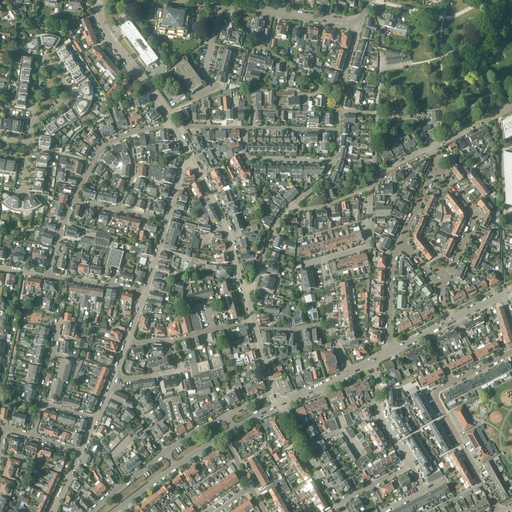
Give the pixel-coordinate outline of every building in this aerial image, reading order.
[(59,22),(61,9),(58,8),(58,3),(57,3),(57,0),(45,0),(45,2),(56,4),(55,8),(56,9),(55,11),(57,11),(56,22),(59,22)] [(82,8),(83,1),(76,0),(70,0),(70,1),(69,1),(69,4),(69,6),(73,7),(72,9),(78,10),(78,8),(82,8)] [(173,11),(173,12),(173,15),(171,15),(172,8),(163,7),(162,10),(156,9),(155,18),(158,19),(156,31),(159,31),(159,34),(183,38),(184,35),(187,35),(189,24),(192,24),(193,15),(187,14),(188,11),(178,9),(177,16),(176,16),(176,12),(176,11),(175,11),(174,11),(173,11)] [(386,16),(385,19),(386,19),(386,21),(400,24),(401,21),(399,20),(399,18),(387,15),(387,16),(386,16)] [(259,21),(256,20),(254,29),(258,30),(258,31),(263,32),(264,28),(266,18),(260,17),(259,21)] [(367,19),(365,28),(371,29),(371,30),(373,31),(378,32),(378,27),(371,26),(372,23),(371,23),(372,20),(371,19),(372,17),(368,17),(367,17),(367,19)] [(83,26),(90,24),(88,18),(81,21),(83,26)] [(158,60),(130,21),(120,28),(142,57),(141,57),(147,66),(152,63),(153,64),(158,60)] [(400,25),(400,24),(386,21),(385,22),(383,22),(382,25),(384,26),(396,29),(404,31),(406,26),(400,25)] [(287,36),(288,26),(288,23),(285,23),(284,23),(284,25),(278,24),(277,31),(278,31),(278,35),(287,36)] [(86,32),(92,29),(90,24),(83,26),(86,32)] [(310,34),(309,34),(308,39),(314,40),(315,36),(315,35),(317,36),(319,29),(315,28),(313,35),(311,35),(310,36),(309,36),(310,34)] [(86,39),(95,35),(92,29),(86,32),(83,33),(86,39)] [(241,47),(244,35),(236,32),(235,33),(232,32),(231,31),(227,29),(226,33),(223,32),(221,36),(225,37),(224,41),(234,44),(233,45),(241,47)] [(303,46),(304,41),(303,41),(303,36),(300,36),(300,31),(294,30),(292,41),(296,41),(296,39),(299,39),(298,45),(303,46)] [(335,32),(329,32),(327,45),(329,46),(330,40),(337,41),(339,34),(335,34),(335,32)] [(47,49),(48,49),(51,34),(50,34),(50,35),(49,35),(46,35),(44,35),(40,35),(39,36),(39,35),(41,46),(45,45),(46,45),(46,46),(46,47),(46,48),(47,48),(47,49)] [(51,34),(48,49),(49,49),(50,49),(50,48),(51,48),(51,47),(51,46),(52,47),(55,48),(61,40),(60,39),(57,37),(55,37),(51,36),(50,35),(51,34)] [(263,39),(257,35),(254,34),(252,37),(261,42),(263,39)] [(340,41),(350,44),(351,42),(350,42),(351,36),(350,35),(343,34),(342,41),(340,40),(340,41)] [(41,46),(39,35),(39,36),(38,36),(35,37),(33,38),(30,40),(29,40),(29,39),(28,39),(37,51),(38,50),(38,49),(38,48),(38,47),(41,46)] [(97,41),(95,35),(86,39),(89,47),(94,44),(93,42),(97,41)] [(37,51),(28,39),(29,40),(28,41),(25,43),(24,44),(22,47),(21,48),(30,54),(32,51),(33,51),(34,51),(34,52),(35,52),(36,52),(36,51),(37,51)] [(74,43),(80,53),(84,51),(77,40),(74,43)] [(372,47),(377,49),(379,43),(368,41),(367,43),(361,41),(358,51),(364,53),(365,51),(370,52),(370,50),(371,51),(372,47)] [(91,52),(92,51),(96,56),(101,51),(97,46),(94,49),(93,47),(89,50),(91,52)] [(58,55),(60,58),(69,52),(65,47),(57,52),(59,54),(58,55)] [(298,64),(303,65),(302,68),(304,68),(304,69),(307,69),(309,54),(309,52),(310,48),(308,48),(307,51),(307,52),(306,52),(305,52),(305,53),(305,54),(305,55),(306,55),(306,57),(300,56),(298,64)] [(224,53),(223,55),(231,58),(234,59),(236,53),(225,50),(224,53)] [(105,56),(101,51),(96,56),(98,58),(95,61),(97,63),(100,61),(105,56)] [(63,60),(64,62),(72,57),(69,52),(60,58),(62,61),(63,60)] [(357,52),(356,57),(365,60),(365,59),(368,60),(369,58),(363,56),(364,54),(357,52)] [(257,63),(259,57),(251,55),(249,61),(253,62),(256,63),(257,63)] [(102,67),(109,60),(105,56),(100,61),(102,63),(100,65),(102,67)] [(65,65),(67,68),(76,62),(72,57),(64,62),(66,65),(65,65)] [(184,61),(174,68),(176,70),(175,71),(181,79),(182,78),(185,83),(184,83),(190,91),(191,91),(193,93),(202,86),(204,87),(206,85),(203,82),(201,83),(186,63),(188,61),(185,57),(183,59),(184,61)] [(261,64),(260,68),(262,69),(263,69),(264,66),(266,59),(259,57),(257,63),(261,64)] [(267,57),(266,59),(264,66),(263,69),(266,70),(265,73),(266,73),(267,69),(267,67),(271,68),(273,60),(270,60),(271,58),(267,57)] [(102,67),(106,71),(113,65),(109,60),(102,67)] [(70,71),(71,73),(79,68),(76,62),(67,68),(69,71),(70,71)] [(246,63),(242,76),(246,77),(249,78),(250,78),(254,79),(258,81),(261,72),(258,71),(255,70),(255,67),(256,66),(255,65),(256,63),(253,62),(253,65),(246,63)] [(334,63),(331,63),(330,67),(335,68),(335,69),(341,71),(342,68),(343,68),(343,66),(334,63)] [(113,65),(106,71),(105,72),(109,76),(110,76),(112,74),(117,69),(113,65)] [(72,76),(74,79),(82,73),(79,68),(71,73),(73,75),(72,76)] [(122,74),(117,69),(112,74),(110,76),(109,76),(114,81),(122,74)] [(334,84),(336,84),(339,74),(328,70),(327,73),(329,73),(329,74),(333,76),(332,76),(332,77),(331,77),(331,78),(332,78),(330,82),(330,84),(334,86),(334,84)] [(353,70),(352,75),(363,78),(364,75),(360,74),(361,72),(353,70)] [(230,74),(227,73),(219,71),(219,73),(218,73),(217,76),(226,78),(229,79),(230,74)] [(82,73),(74,79),(76,82),(77,81),(78,84),(86,78),(82,73)] [(299,91),(299,86),(296,86),(296,88),(292,87),(294,82),(297,84),(299,78),(298,77),(298,76),(293,74),(291,81),(289,80),(289,87),(289,90),(294,90),(299,91)] [(221,83),(221,86),(221,87),(221,88),(222,90),(222,91),(226,91),(229,79),(226,78),(217,76),(216,79),(217,79),(216,82),(221,83)] [(241,83),(240,88),(245,89),(246,88),(247,88),(247,89),(251,89),(254,79),(250,78),(249,78),(248,85),(241,83)] [(79,92),(93,89),(92,89),(91,85),(90,83),(88,80),(88,79),(79,85),(81,88),(81,89),(80,89),(79,90),(79,91),(79,92)] [(130,92),(135,88),(131,84),(128,81),(124,84),(124,85),(122,87),(123,88),(122,88),(129,95),(131,93),(130,92)] [(110,90),(112,92),(112,93),(119,87),(116,84),(110,90)] [(93,89),(79,92),(79,93),(80,94),(81,94),(82,94),(82,95),(82,98),(93,101),(92,100),(93,96),(93,94),(92,90),(93,89)] [(226,120),(234,120),(234,111),(230,111),(229,98),(232,97),(231,91),(223,91),(224,111),(226,111),(226,120)] [(362,104),(364,91),(355,91),(355,96),(356,97),(356,104),(362,104)] [(137,108),(152,103),(151,100),(149,100),(147,96),(134,101),(137,108)] [(288,99),(289,107),(300,105),(299,97),(288,99)] [(324,107),(325,97),(318,97),(317,107),(320,107),(324,107)] [(93,101),(82,98),(81,102),(80,102),(79,102),(78,102),(77,102),(77,103),(76,103),(88,111),(89,111),(88,111),(88,110),(89,109),(94,111),(96,105),(91,103),(92,101),(93,101)] [(344,99),(343,107),(349,108),(355,109),(356,107),(352,106),(352,107),(349,106),(351,100),(344,99)] [(88,112),(88,111),(76,103),(76,104),(76,105),(76,106),(76,107),(77,107),(77,108),(74,110),(80,119),(80,118),(83,116),(85,114),(87,112),(88,111),(88,112)] [(200,121),(199,114),(196,114),(196,110),(196,105),(194,106),(193,103),(191,104),(191,114),(193,114),(193,121),(200,121)] [(151,118),(158,113),(155,109),(148,113),(147,111),(142,114),(145,118),(148,117),(148,118),(150,117),(151,118)] [(186,109),(177,113),(178,113),(177,113),(178,118),(179,117),(181,121),(189,118),(186,109)] [(68,114),(73,121),(77,118),(72,110),(69,112),(70,113),(68,114)] [(135,111),(133,112),(134,114),(135,117),(137,125),(143,123),(144,124),(146,123),(146,122),(143,117),(141,118),(140,115),(137,116),(136,113),(135,111)] [(211,114),(211,121),(223,121),(223,117),(222,117),(222,114),(220,114),(220,111),(216,111),(216,114),(211,114)] [(245,111),(238,111),(238,121),(242,121),(246,121),(246,118),(245,118),(245,112),(245,111)] [(274,117),(280,117),(280,112),(274,111),(263,111),(262,111),(262,113),(262,115),(267,115),(267,121),(270,121),(270,122),(274,122),(274,121),(274,117)] [(306,116),(307,116),(307,112),(300,112),(293,111),(293,112),(292,112),(292,119),(296,119),(296,121),(306,121),(306,116)] [(431,112),(433,122),(440,122),(438,111),(435,112),(435,111),(432,111),(432,112),(431,112)] [(119,129),(123,128),(120,117),(119,115),(118,112),(115,113),(117,120),(118,122),(117,123),(119,129)] [(135,117),(134,114),(133,112),(130,113),(131,115),(130,115),(131,118),(129,119),(132,127),(137,125),(135,117)] [(318,120),(319,120),(319,115),(319,112),(314,112),(309,112),(307,112),(307,116),(307,118),(309,118),(309,126),(313,126),(313,125),(318,125),(318,120)] [(148,117),(145,118),(148,123),(153,120),(154,122),(161,117),(158,113),(151,118),(150,117),(148,118),(148,117)] [(63,116),(68,124),(73,121),(68,114),(66,115),(65,114),(63,116)] [(120,117),(123,128),(128,126),(124,116),(123,114),(119,115),(120,117)] [(511,114),(501,121),(504,141),(511,137),(511,114)] [(363,121),(363,116),(344,115),(343,116),(342,123),(355,124),(355,121),(363,121)] [(59,120),(64,127),(68,124),(63,116),(60,118),(61,119),(59,120)] [(54,122),(59,130),(64,127),(59,120),(57,121),(56,120),(54,122)] [(50,126),(55,133),(59,130),(54,122),(51,123),(52,124),(50,126)] [(106,128),(110,136),(113,133),(115,132),(110,123),(108,125),(108,126),(106,128)] [(50,138),(50,136),(55,133),(50,126),(48,127),(47,126),(44,128),(47,132),(46,132),(46,133),(45,135),(44,136),(44,137),(50,138)] [(484,129),(481,130),(486,139),(489,144),(487,146),(489,146),(489,148),(493,146),(492,143),(493,143),(491,139),(492,139),(490,134),(494,132),(491,128),(487,130),(486,128),(486,127),(484,128),(484,129)] [(106,137),(110,136),(106,128),(103,130),(102,128),(99,130),(104,138),(106,137)] [(416,132),(421,143),(428,140),(422,129),(416,132)] [(482,141),(486,139),(481,130),(477,133),(482,141)] [(88,136),(96,144),(98,141),(97,140),(99,139),(96,136),(98,135),(94,131),(93,133),(92,132),(88,136)] [(239,131),(231,131),(231,137),(233,137),(233,139),(237,139),(237,137),(239,137),(239,131)] [(206,142),(214,142),(214,132),(206,132),(206,142)] [(222,139),(225,139),(225,132),(216,132),(216,139),(220,139),(220,140),(222,140),(222,139)] [(155,144),(161,144),(161,142),(169,141),(168,136),(170,136),(170,133),(160,134),(161,138),(147,139),(148,145),(155,144)] [(478,144),(482,141),(477,133),(473,135),(478,144)] [(205,137),(202,137),(201,138),(199,134),(195,136),(195,135),(191,137),(191,138),(193,142),(198,151),(199,152),(205,149),(207,149),(205,142),(205,137)] [(302,137),(302,142),(309,143),(309,147),(311,147),(311,134),(305,134),(304,137),(302,137)] [(317,134),(311,134),(311,147),(313,147),(313,143),(317,143),(317,142),(320,142),(321,137),(317,137),(317,134)] [(320,142),(320,154),(325,154),(325,152),(326,152),(326,151),(329,151),(329,145),(331,145),(331,135),(323,135),(323,143),(320,142)] [(469,137),(472,143),(471,143),(473,147),(471,148),(473,153),(474,154),(478,154),(475,148),(479,146),(478,144),(473,135),(469,137)] [(40,143),(50,144),(53,145),(53,138),(50,138),(44,137),(42,136),(41,139),(40,139),(40,143)] [(94,146),(96,144),(88,136),(85,140),(91,147),(93,145),(94,146)] [(406,137),(407,139),(411,148),(416,146),(415,144),(417,143),(415,139),(411,141),(408,136),(406,137)] [(461,149),(467,146),(463,139),(457,143),(461,149)] [(397,141),(394,143),(400,154),(405,152),(401,146),(399,147),(397,141)] [(125,142),(120,144),(128,161),(128,162),(131,160),(126,150),(128,149),(125,142)] [(230,145),(231,150),(232,153),(240,151),(238,143),(234,144),(230,145)] [(400,154),(394,143),(392,144),(393,146),(395,149),(393,150),(396,156),(400,154)] [(452,152),(458,149),(455,143),(449,146),(452,152)] [(82,144),(79,149),(89,154),(90,151),(89,151),(90,148),(82,144)] [(119,154),(120,153),(122,158),(123,158),(123,159),(119,161),(122,166),(128,162),(128,161),(120,144),(115,146),(119,154)] [(384,144),(381,145),(383,149),(389,160),(393,157),(390,151),(388,152),(384,144)] [(232,153),(231,150),(230,145),(225,146),(226,150),(226,151),(228,159),(233,156),(232,153)] [(389,160),(383,149),(381,145),(379,147),(382,153),(381,153),(382,155),(381,156),(384,162),(389,160)] [(339,153),(357,157),(358,155),(349,153),(350,150),(340,148),(339,153)] [(87,157),(89,154),(79,149),(77,154),(85,158),(86,156),(87,157)] [(112,151),(106,156),(114,164),(116,162),(116,163),(117,162),(116,161),(117,160),(113,156),(114,154),(112,151)] [(199,154),(204,165),(215,159),(220,156),(219,153),(219,151),(212,154),(210,151),(206,153),(205,151),(199,154)] [(511,153),(503,152),(506,205),(511,205),(511,153)] [(232,160),(234,164),(240,161),(237,155),(235,156),(236,157),(232,159),(230,160),(230,161),(232,160)] [(103,160),(108,166),(109,164),(110,165),(112,168),(114,165),(114,164),(106,156),(103,160)] [(60,157),(59,164),(66,166),(67,166),(68,164),(68,163),(66,162),(67,158),(60,157)] [(150,164),(150,160),(149,157),(138,159),(139,163),(146,162),(146,163),(145,164),(145,166),(147,166),(150,166),(150,165),(150,164)] [(161,163),(160,167),(176,172),(180,161),(173,159),(173,160),(171,159),(169,165),(161,163)] [(215,159),(204,165),(207,169),(217,164),(215,159)] [(418,163),(419,167),(421,168),(422,167),(426,168),(428,163),(428,161),(427,160),(424,159),(421,161),(418,163)] [(338,160),(336,165),(342,167),(346,168),(347,166),(343,165),(344,162),(338,160)] [(5,161),(4,175),(10,175),(12,162),(8,162),(8,163),(5,162),(6,161),(5,161)] [(240,161),(234,164),(230,166),(231,168),(234,166),(234,167),(235,170),(243,166),(240,161)] [(12,162),(10,175),(16,176),(18,164),(15,164),(15,163),(12,162)] [(411,166),(415,173),(416,172),(417,171),(419,169),(418,168),(419,167),(418,163),(411,166)] [(97,169),(106,175),(107,175),(108,174),(107,174),(108,173),(107,172),(108,170),(100,165),(97,169)] [(156,166),(150,165),(150,166),(147,166),(146,177),(145,179),(152,179),(153,179),(158,181),(159,179),(165,181),(165,182),(173,184),(175,178),(154,171),(156,166)] [(452,171),(456,176),(465,169),(465,168),(463,166),(461,167),(459,165),(457,166),(452,171)] [(81,172),(82,170),(73,168),(69,167),(67,166),(66,166),(65,169),(73,171),(72,173),(80,175),(81,174),(82,172),(81,172)] [(146,177),(147,166),(145,166),(144,166),(144,167),(139,167),(138,177),(146,177)] [(154,171),(175,178),(176,172),(160,167),(156,166),(154,171)] [(211,173),(214,179),(221,175),(218,171),(221,169),(220,167),(217,169),(217,170),(211,173)] [(323,167),(316,167),(315,180),(317,180),(319,177),(318,177),(318,175),(320,175),(324,169),(323,167)] [(412,176),(414,177),(415,178),(417,173),(423,175),(426,168),(422,167),(421,168),(419,167),(418,168),(419,169),(417,171),(416,172),(415,173),(414,175),(412,176)] [(106,175),(97,169),(94,173),(103,178),(104,176),(105,177),(106,175)] [(465,169),(456,176),(460,181),(465,177),(465,176),(469,173),(465,169)] [(246,171),(246,170),(240,174),(238,175),(240,178),(241,178),(241,180),(248,180),(248,177),(250,177),(250,171),(247,171),(246,171)] [(408,178),(410,177),(412,176),(409,170),(407,171),(406,170),(401,172),(400,172),(398,173),(398,174),(397,174),(399,177),(397,178),(399,182),(404,179),(403,178),(407,176),(408,178)] [(195,179),(194,174),(192,174),(192,171),(187,172),(187,174),(186,174),(186,177),(185,177),(186,183),(185,183),(185,187),(187,187),(188,186),(195,183),(194,181),(194,179),(195,179)] [(467,176),(470,180),(473,178),(475,180),(478,178),(476,176),(477,175),(475,173),(475,174),(472,171),(467,176)] [(332,177),(342,181),(344,178),(339,176),(340,174),(334,172),(332,177)] [(57,178),(57,183),(59,183),(59,181),(65,182),(66,174),(60,173),(58,173),(58,177),(60,177),(60,178),(57,178)] [(217,184),(223,181),(221,175),(214,179),(217,184)] [(406,182),(417,187),(419,183),(413,180),(414,177),(412,176),(410,177),(408,178),(407,180),(406,182)] [(333,187),(334,183),(336,184),(336,183),(340,185),(340,184),(341,184),(342,181),(332,177),(331,178),(330,178),(329,181),(331,182),(330,184),(331,186),(333,187)] [(479,177),(478,178),(475,180),(473,178),(470,180),(473,184),(473,185),(474,187),(475,187),(481,182),(483,181),(479,177)] [(75,186),(77,180),(67,178),(66,182),(72,183),(71,185),(75,186)] [(113,182),(124,186),(126,182),(119,179),(116,178),(114,178),(113,178),(112,181),(113,182)] [(137,179),(136,184),(142,187),(150,189),(151,190),(151,188),(152,185),(150,185),(150,186),(149,186),(148,185),(143,184),(144,182),(137,179)] [(223,181),(217,184),(219,189),(226,186),(223,181)] [(113,182),(111,186),(122,191),(124,186),(113,182)] [(196,192),(201,189),(198,182),(192,185),(196,192)] [(415,191),(417,187),(406,182),(403,186),(402,187),(406,189),(408,185),(409,186),(409,188),(415,191)] [(481,182),(475,187),(479,191),(478,192),(478,193),(479,194),(483,191),(482,189),(485,186),(484,184),(483,185),(481,182)] [(151,190),(150,189),(142,187),(136,184),(134,189),(141,191),(141,190),(149,193),(150,193),(151,190)] [(43,187),(35,186),(34,188),(33,188),(33,191),(37,192),(43,193),(42,195),(48,196),(49,196),(49,193),(44,191),(44,187),(43,187)] [(288,191),(294,198),(299,193),(296,190),(298,188),(295,186),(294,186),(293,188),(291,190),(290,189),(288,191)] [(483,191),(479,194),(481,193),(484,198),(490,193),(488,191),(489,190),(487,188),(487,189),(485,186),(482,189),(483,191)] [(167,197),(169,192),(159,190),(157,189),(151,188),(151,190),(150,193),(149,195),(156,197),(157,193),(156,193),(156,191),(161,193),(161,195),(167,197)] [(231,197),(234,195),(233,191),(233,190),(233,188),(223,192),(224,194),(221,195),(222,199),(231,196),(231,197)] [(326,196),(327,195),(321,188),(315,194),(318,197),(317,198),(320,201),(322,199),(321,198),(325,195),(326,196)] [(199,198),(205,195),(201,189),(196,192),(197,195),(195,196),(196,200),(199,198)] [(294,198),(288,191),(286,189),(284,191),(286,193),(285,194),(286,195),(283,197),(289,203),(294,198)] [(129,206),(135,191),(133,190),(130,196),(129,195),(125,205),(129,206)] [(187,191),(182,190),(179,198),(182,198),(182,199),(181,199),(181,201),(186,203),(187,201),(186,201),(187,200),(188,196),(186,196),(187,194),(186,193),(187,191)] [(138,192),(135,191),(129,206),(132,207),(136,198),(134,197),(135,195),(134,195),(135,194),(136,195),(138,192)] [(446,192),(442,196),(442,200),(447,199),(448,202),(454,198),(450,193),(448,195),(446,192)] [(10,211),(16,198),(15,197),(15,198),(14,198),(13,198),(13,199),(12,199),(9,196),(9,197),(7,195),(7,194),(6,194),(5,194),(4,194),(4,195),(3,195),(3,196),(3,197),(3,198),(3,199),(5,200),(2,203),(2,204),(5,206),(7,208),(10,210),(10,211)] [(412,198),(403,194),(402,196),(404,198),(404,199),(410,202),(412,198)] [(431,196),(429,200),(435,203),(436,201),(440,200),(440,196),(435,194),(434,197),(431,196)] [(66,205),(68,197),(61,195),(60,195),(59,199),(54,198),(53,200),(58,202),(59,202),(59,203),(66,205)] [(231,196),(222,199),(224,204),(233,201),(232,199),(236,197),(235,195),(234,195),(231,197),(231,196)] [(279,195),(276,199),(277,200),(278,200),(285,206),(287,204),(287,203),(279,195)] [(21,214),(22,202),(19,202),(18,202),(18,201),(18,200),(18,199),(17,198),(16,198),(10,211),(11,210),(15,212),(17,212),(21,213),(21,214)] [(33,212),(28,198),(28,199),(27,199),(26,199),(26,200),(26,201),(26,202),(25,202),(22,202),(21,214),(21,213),(22,213),(26,213),(28,212),(32,211),(33,212)] [(28,198),(33,212),(32,211),(33,211),(37,209),(38,208),(41,206),(42,205),(35,198),(33,200),(32,200),(31,200),(31,199),(30,199),(30,198),(29,198),(28,198)] [(146,203),(148,199),(144,198),(143,201),(139,200),(137,208),(143,210),(145,203),(146,203)] [(277,200),(276,199),(275,198),(272,200),(281,209),(285,206),(278,200),(277,200)] [(458,203),(454,198),(448,202),(453,207),(458,203)] [(396,199),(393,207),(390,216),(397,217),(403,220),(406,213),(405,213),(408,206),(405,205),(406,203),(400,200),(396,199)] [(481,208),(487,204),(483,199),(477,203),(481,208)] [(191,214),(197,215),(204,216),(206,215),(208,214),(205,207),(203,209),(199,200),(196,201),(194,202),(193,203),(192,206),(192,209),(191,214)] [(435,203),(429,200),(426,207),(432,210),(435,203)] [(163,214),(164,208),(157,206),(157,205),(155,204),(155,203),(149,202),(147,210),(151,211),(152,206),(155,206),(154,211),(163,214)] [(185,211),(186,209),(184,208),(185,204),(178,202),(176,209),(185,211)] [(228,210),(241,206),(243,206),(242,202),(238,203),(238,204),(236,205),(235,202),(226,205),(228,210)] [(343,211),(343,213),(346,212),(349,212),(349,209),(348,202),(341,203),(343,211)] [(458,203),(453,207),(457,212),(462,208),(458,203)] [(487,204),(481,208),(486,213),(494,212),(491,209),(493,208),(489,203),(487,204)] [(205,207),(208,214),(209,215),(215,212),(211,204),(205,207)] [(270,209),(272,210),(277,214),(280,209),(274,206),(273,205),(270,209)] [(241,206),(228,210),(229,216),(239,213),(238,210),(242,209),(241,206)] [(392,206),(383,207),(383,206),(376,206),(375,210),(375,217),(390,216),(393,207),(392,206)] [(74,216),(81,218),(83,213),(84,208),(77,207),(74,216)] [(432,210),(426,207),(423,213),(429,216),(432,210)] [(275,218),(277,214),(272,210),(270,209),(269,208),(267,213),(275,218)] [(457,216),(458,215),(459,215),(459,217),(465,216),(464,213),(465,212),(462,208),(457,212),(455,214),(457,216)] [(63,211),(56,209),(54,216),(61,217),(63,211)] [(93,220),(95,211),(89,210),(89,212),(86,211),(85,217),(88,217),(87,219),(93,220)] [(190,221),(191,218),(181,216),(182,212),(179,211),(179,212),(175,211),(173,217),(190,221)] [(106,224),(109,214),(100,212),(99,219),(102,220),(102,223),(106,224)] [(207,216),(208,218),(209,217),(210,221),(212,221),(213,222),(218,219),(215,212),(209,215),(208,214),(206,215),(207,216)] [(494,212),(486,213),(486,214),(483,220),(491,223),(492,221),(490,220),(494,213),(494,212)] [(314,218),(313,218),(312,213),(306,213),(308,228),(313,228),(313,226),(315,225),(314,218)] [(260,216),(262,218),(272,223),(274,219),(268,216),(267,218),(263,216),(261,214),(260,216)] [(447,223),(447,218),(451,218),(451,214),(449,215),(444,215),(443,219),(442,223),(447,223)] [(207,224),(208,225),(209,219),(208,218),(207,216),(206,215),(204,216),(197,215),(195,222),(200,223),(200,224),(207,225),(207,224)] [(232,217),(234,224),(241,222),(239,215),(232,217)] [(269,228),(272,223),(262,218),(260,216),(261,221),(264,223),(263,225),(269,228)] [(458,221),(464,224),(466,219),(465,219),(465,216),(459,217),(459,218),(458,221)] [(418,224),(424,227),(427,221),(421,218),(418,224)] [(173,219),(172,224),(184,227),(189,229),(189,228),(192,228),(195,230),(195,229),(197,223),(187,221),(185,221),(184,225),(181,224),(181,222),(173,219)] [(389,221),(388,223),(399,228),(401,224),(399,223),(400,221),(395,219),(395,221),(393,221),(392,223),(389,221)] [(494,225),(491,223),(483,220),(480,226),(488,230),(490,226),(493,228),(494,225)] [(455,228),(461,230),(464,224),(458,221),(455,227),(455,228)] [(243,230),(241,222),(234,224),(236,231),(240,230),(242,235),(244,235),(244,237),(247,236),(255,235),(254,231),(258,230),(256,224),(247,227),(247,229),(243,230)] [(148,225),(145,225),(144,229),(147,230),(147,231),(148,231),(150,232),(150,231),(151,231),(156,232),(157,225),(148,223),(148,225)] [(207,226),(208,225),(207,224),(207,225),(200,224),(197,223),(195,229),(210,233),(211,227),(207,226)] [(385,226),(387,226),(386,228),(397,232),(399,228),(388,223),(388,224),(386,224),(385,226)] [(297,229),(298,225),(285,224),(284,229),(288,230),(287,231),(291,232),(292,228),(295,228),(295,229),(297,229)] [(424,227),(418,224),(415,230),(421,233),(424,227)] [(452,234),(458,237),(461,230),(455,228),(455,227),(453,231),(449,229),(447,228),(445,232),(450,234),(452,234)] [(395,236),(397,232),(386,228),(385,230),(389,231),(388,233),(395,236)] [(38,236),(52,240),(53,236),(44,233),(45,230),(41,229),(38,236)] [(169,233),(184,238),(184,236),(181,235),(182,233),(178,232),(179,231),(170,229),(169,233)] [(81,234),(81,231),(80,231),(77,230),(76,233),(67,231),(66,236),(75,239),(76,237),(78,237),(79,237),(80,233),(81,234)] [(354,232),(355,234),(357,242),(364,241),(362,232),(360,232),(360,230),(354,232)] [(414,235),(414,237),(417,236),(417,239),(420,239),(420,236),(420,235),(421,236),(422,234),(421,233),(415,230),(413,235),(414,235)] [(104,233),(97,231),(96,234),(95,240),(82,238),(81,243),(101,247),(103,248),(108,248),(109,241),(111,234),(107,233),(104,233)] [(439,231),(436,238),(445,242),(447,238),(448,235),(439,231)] [(485,234),(484,237),(491,240),(493,233),(487,231),(485,231),(484,233),(485,234)] [(109,241),(117,243),(118,236),(115,235),(111,234),(109,241)] [(384,239),(383,242),(390,245),(391,245),(391,243),(391,242),(392,240),(381,235),(380,237),(384,239)] [(52,240),(38,236),(36,244),(40,245),(41,242),(51,245),(52,240)] [(417,246),(422,242),(423,241),(421,239),(420,239),(417,239),(417,236),(414,237),(415,241),(414,242),(417,246)] [(276,237),(273,247),(281,249),(282,244),(295,248),(295,244),(284,240),(276,237)] [(482,243),(488,246),(489,242),(500,247),(499,244),(495,242),(490,240),(491,240),(484,237),(482,243)] [(445,244),(447,245),(453,248),(456,241),(450,238),(449,239),(447,238),(445,242),(445,244)] [(174,246),(178,247),(178,245),(179,245),(180,243),(175,242),(176,241),(167,239),(166,243),(174,246)] [(264,243),(251,239),(250,241),(255,243),(254,245),(259,247),(258,248),(261,248),(262,248),(264,243)] [(4,249),(1,248),(0,252),(0,258),(5,259),(7,250),(10,250),(11,241),(8,240),(7,247),(4,246),(4,249)] [(390,245),(383,242),(379,240),(378,242),(380,243),(378,246),(380,247),(379,250),(384,252),(385,249),(387,250),(388,249),(389,248),(390,247),(389,246),(390,245)] [(118,247),(119,243),(117,243),(109,241),(108,248),(110,249),(117,251),(125,253),(126,249),(124,248),(118,247)] [(249,247),(248,242),(240,244),(241,249),(240,249),(240,251),(241,251),(241,252),(246,251),(246,248),(249,247)] [(316,242),(313,243),(316,254),(321,252),(319,244),(318,242),(316,242)] [(417,246),(421,251),(427,247),(422,242),(417,246)] [(119,243),(118,247),(124,248),(126,249),(130,249),(130,250),(138,252),(138,253),(143,254),(150,256),(151,250),(139,248),(125,245),(119,243)] [(310,255),(316,254),(313,243),(308,245),(310,255)] [(485,252),(488,246),(482,243),(479,249),(485,252)] [(447,245),(445,244),(442,249),(444,250),(444,251),(450,254),(453,248),(447,245)] [(305,257),(310,255),(308,245),(302,246),(305,257)] [(421,251),(425,257),(431,252),(427,247),(421,251)] [(23,251),(23,249),(20,248),(20,251),(19,253),(20,254),(18,261),(26,263),(27,257),(25,256),(25,252),(23,251)] [(106,268),(106,269),(112,270),(112,267),(116,268),(121,269),(123,263),(126,253),(125,253),(117,251),(110,249),(108,254),(105,265),(104,268),(106,268)] [(485,259),(487,253),(485,252),(479,249),(476,255),(482,258),(485,259)] [(372,261),(375,262),(375,261),(386,262),(386,257),(378,256),(378,258),(375,258),(375,252),(373,251),(372,261)] [(448,259),(450,254),(444,251),(443,253),(438,254),(438,259),(443,260),(444,257),(448,259)] [(169,254),(161,252),(160,258),(169,261),(171,256),(168,255),(169,254)] [(251,261),(255,260),(254,258),(256,255),(251,256),(251,255),(250,252),(242,254),(243,260),(249,259),(249,261),(251,261)] [(434,261),(438,259),(438,254),(433,255),(431,252),(425,257),(429,261),(432,258),(434,261)] [(58,269),(62,269),(64,256),(65,254),(61,253),(60,260),(59,260),(59,264),(58,264),(57,267),(58,267),(58,269)] [(284,260),(285,256),(272,253),(270,260),(277,262),(278,258),(284,260)] [(81,255),(78,254),(76,258),(75,262),(71,262),(70,271),(71,272),(73,272),(74,271),(76,272),(77,263),(78,263),(80,260),(79,259),(81,255)] [(139,263),(140,260),(141,257),(141,256),(138,256),(132,254),(131,258),(134,258),(138,259),(137,264),(138,264),(139,263)] [(221,263),(229,262),(227,254),(222,255),(222,254),(220,254),(220,255),(220,258),(212,260),(212,262),(216,263),(221,262),(221,263)] [(366,254),(361,256),(364,266),(369,265),(366,254)] [(473,261),(480,264),(481,262),(482,258),(476,255),(476,256),(475,255),(473,258),(474,259),(473,260),(473,261)] [(85,263),(86,256),(85,257),(85,259),(83,259),(82,262),(83,262),(82,265),(80,264),(78,272),(79,272),(79,273),(81,274),(82,273),(83,273),(85,262),(85,263)] [(364,266),(361,256),(355,257),(358,268),(364,266)] [(205,270),(221,272),(230,273),(230,272),(231,271),(231,268),(207,265),(207,261),(190,257),(188,268),(206,270),(205,270)] [(358,268),(355,257),(350,258),(353,269),(358,268)] [(91,274),(91,276),(94,276),(94,275),(96,275),(98,261),(101,262),(101,259),(95,258),(94,266),(91,266),(90,274),(91,274)] [(353,269),(350,258),(345,260),(348,271),(353,269)] [(404,271),(406,270),(408,268),(407,266),(410,263),(407,260),(404,258),(402,258),(400,262),(399,269),(404,269),(404,271)] [(257,260),(255,260),(251,261),(249,261),(250,262),(244,263),(245,270),(254,268),(253,265),(256,264),(257,260)] [(348,271),(345,260),(340,261),(343,272),(348,271)] [(164,268),(170,270),(171,269),(168,268),(169,264),(160,261),(159,266),(165,267),(164,268)] [(335,263),(338,273),(343,272),(340,261),(335,263)] [(377,269),(378,270),(385,270),(385,267),(385,268),(386,262),(375,261),(375,262),(375,264),(378,265),(377,269)] [(477,270),(480,264),(473,261),(470,267),(477,270)] [(338,273),(335,263),(328,265),(330,273),(332,273),(332,275),(338,273)] [(406,270),(407,271),(408,272),(410,271),(411,272),(415,269),(410,263),(407,266),(408,268),(406,270)] [(269,266),(267,271),(274,273),(273,276),(279,278),(281,278),(282,275),(280,275),(281,269),(274,267),(274,266),(270,265),(270,266),(269,266)] [(462,265),(459,271),(465,274),(471,277),(473,276),(474,275),(466,272),(468,268),(462,265)] [(120,278),(125,280),(127,270),(128,270),(129,267),(126,266),(124,272),(122,271),(120,278)] [(134,268),(129,267),(128,270),(127,270),(125,280),(125,281),(127,281),(128,281),(132,282),(134,275),(132,275),(134,268)] [(489,268),(487,269),(490,274),(495,284),(495,283),(496,284),(498,283),(498,282),(500,281),(496,274),(495,275),(491,267),(489,268)] [(410,275),(408,272),(407,271),(406,272),(404,272),(404,271),(404,269),(399,269),(399,276),(403,276),(403,275),(406,275),(407,276),(407,279),(409,279),(412,277),(410,275)] [(139,271),(136,271),(135,275),(144,278),(146,273),(142,272),(142,271),(139,270),(139,271)] [(311,271),(300,273),(302,279),(313,277),(311,271)] [(460,282),(459,283),(461,284),(462,281),(462,280),(465,274),(459,271),(456,277),(455,279),(460,282)] [(168,281),(169,278),(162,277),(163,274),(157,272),(155,278),(162,279),(166,281),(168,281)] [(490,286),(495,284),(490,274),(487,276),(488,278),(487,279),(490,286)] [(15,283),(16,276),(7,275),(6,281),(6,285),(13,286),(13,283),(15,283)] [(144,278),(135,275),(133,280),(136,281),(143,283),(144,278)] [(264,278),(263,281),(264,281),(264,282),(276,286),(277,281),(278,281),(279,278),(273,276),(272,279),(265,277),(265,278),(264,278)] [(412,282),(415,285),(423,279),(420,276),(412,282)] [(425,282),(423,279),(415,285),(418,289),(425,282)] [(467,279),(465,280),(473,294),(477,292),(473,285),(471,286),(469,281),(468,281),(467,279)] [(479,280),(478,279),(476,280),(476,281),(475,282),(479,291),(483,289),(479,280)] [(481,279),(479,280),(483,289),(487,287),(484,280),(482,281),(481,279)] [(155,290),(160,291),(168,293),(170,286),(165,285),(165,282),(155,280),(154,284),(157,285),(156,286),(155,290)] [(469,296),(473,294),(465,280),(462,281),(461,284),(461,285),(464,284),(465,286),(467,289),(465,290),(469,296)] [(262,283),(261,286),(262,287),(262,288),(268,290),(267,293),(273,294),(274,291),(275,292),(276,286),(264,282),(263,284),(262,283)] [(303,284),(301,285),(303,293),(309,292),(309,289),(315,288),(315,287),(316,286),(315,283),(314,283),(314,282),(303,284)] [(58,284),(51,283),(50,290),(49,295),(48,295),(47,298),(53,300),(54,291),(57,292),(58,284)] [(421,293),(422,295),(431,289),(428,285),(422,290),(421,291),(422,292),(421,293)] [(423,295),(419,298),(421,301),(427,296),(428,297),(433,292),(431,289),(422,295),(423,295)] [(459,289),(457,290),(462,300),(466,298),(463,291),(461,292),(459,289)] [(456,291),(454,293),(458,302),(462,300),(457,290),(455,291),(456,291)] [(168,296),(168,293),(160,291),(159,294),(151,292),(149,298),(162,302),(162,301),(164,301),(165,300),(165,298),(165,297),(165,296),(164,296),(164,295),(168,296)] [(264,298),(263,300),(267,300),(268,297),(271,297),(271,294),(268,294),(261,292),(259,297),(264,298)] [(377,295),(377,297),(374,297),(374,300),(381,300),(381,297),(383,298),(384,293),(371,292),(371,295),(377,295)] [(125,309),(125,314),(130,315),(132,310),(131,310),(132,302),(133,302),(133,299),(132,299),(133,294),(128,293),(126,309),(125,309)] [(305,297),(306,304),(316,302),(314,295),(310,295),(310,294),(308,294),(308,293),(301,294),(302,297),(305,297)] [(46,306),(54,307),(54,306),(55,305),(54,304),(55,302),(49,301),(50,299),(41,298),(41,300),(44,301),(43,303),(47,303),(46,306)] [(158,313),(159,309),(153,308),(153,306),(147,305),(145,311),(153,313),(154,312),(158,313)] [(428,305),(426,306),(431,316),(436,314),(432,308),(430,309),(428,305)] [(307,307),(308,315),(311,314),(312,320),(318,319),(316,309),(313,310),(313,306),(307,307)] [(497,315),(504,313),(502,307),(495,309),(497,315)] [(428,318),(424,312),(422,313),(420,309),(418,310),(424,320),(428,318)] [(117,311),(112,311),(109,310),(108,317),(112,317),(113,317),(112,322),(115,323),(117,311)] [(188,315),(187,314),(179,316),(181,321),(178,322),(180,331),(183,331),(184,334),(202,329),(199,316),(198,316),(197,312),(188,315)] [(305,322),(304,318),(303,312),(300,312),(301,316),(294,318),(295,324),(305,322)] [(415,312),(413,313),(418,323),(422,321),(419,315),(418,315),(417,313),(415,314),(415,312)] [(418,323),(413,313),(410,314),(411,316),(409,317),(414,325),(418,323)] [(504,313),(497,315),(499,321),(506,318),(504,313)] [(0,325),(7,326),(8,317),(1,316),(1,315),(0,315),(0,325)] [(142,319),(141,321),(149,324),(153,325),(155,325),(156,322),(150,321),(151,318),(143,315),(142,316),(141,318),(142,319)] [(259,318),(260,325),(269,323),(269,320),(273,319),(274,320),(280,321),(280,316),(276,315),(272,315),(268,315),(268,316),(259,318)] [(481,316),(477,318),(484,332),(486,331),(482,324),(485,323),(484,321),(487,319),(484,315),(481,316)] [(476,327),(477,330),(479,329),(481,333),(484,332),(477,318),(472,320),(476,327)] [(506,318),(499,321),(501,326),(508,324),(506,318)] [(401,319),(399,320),(404,330),(408,328),(405,322),(403,319),(402,320),(401,319)] [(398,329),(400,332),(404,330),(399,320),(397,321),(397,323),(396,324),(397,327),(395,327),(397,330),(398,329)] [(477,330),(476,327),(472,320),(468,322),(474,334),(475,336),(477,335),(476,333),(475,331),(477,330)] [(153,325),(149,324),(141,321),(140,324),(139,324),(139,326),(139,327),(143,328),(142,330),(146,331),(147,329),(147,330),(148,326),(151,327),(154,328),(155,325),(153,325)] [(463,325),(467,332),(468,334),(471,333),(471,335),(474,334),(468,322),(463,325)] [(64,330),(78,333),(78,328),(80,328),(80,325),(72,323),(72,324),(71,324),(70,324),(70,325),(65,324),(64,330)] [(508,324),(501,326),(503,332),(510,330),(508,324)] [(7,326),(0,325),(0,333),(1,334),(0,337),(11,338),(11,335),(8,335),(9,327),(7,326)] [(249,330),(247,325),(238,327),(240,332),(241,332),(242,337),(249,335),(247,330),(249,330)] [(109,334),(121,338),(123,334),(112,330),(112,331),(106,331),(107,327),(100,327),(100,332),(106,333),(109,334)] [(320,339),(319,329),(318,329),(318,328),(315,329),(315,330),(312,330),(313,342),(318,341),(318,346),(324,345),(323,339),(320,339)] [(76,338),(78,333),(64,330),(63,336),(76,338)] [(372,342),(376,342),(377,331),(372,331),(369,330),(369,333),(372,333),(372,336),(372,342)] [(455,330),(450,332),(457,345),(457,346),(459,345),(457,340),(463,337),(459,330),(456,332),(455,330)] [(510,330),(503,332),(504,338),(511,336),(510,330)] [(221,339),(225,338),(225,335),(226,334),(226,331),(224,332),(224,331),(216,333),(218,343),(219,347),(221,347),(220,343),(222,343),(221,339)] [(357,332),(346,333),(347,340),(356,339),(355,337),(358,337),(357,332)] [(446,334),(450,343),(452,342),(455,347),(457,345),(450,332),(446,334)] [(290,334),(289,346),(294,346),(294,351),(299,351),(300,345),(296,344),(297,334),(295,334),(295,333),(292,333),(292,334),(290,334)] [(120,342),(121,338),(109,334),(108,338),(120,342)] [(209,345),(216,343),(214,334),(208,335),(208,337),(207,338),(209,345)] [(446,334),(441,336),(446,345),(447,348),(449,346),(448,344),(450,343),(446,334)] [(447,348),(446,345),(441,336),(437,339),(438,341),(436,342),(438,346),(442,344),(446,351),(443,353),(445,356),(450,354),(448,350),(447,348)] [(468,336),(464,338),(468,346),(472,344),(468,336)] [(201,337),(195,338),(197,347),(203,346),(203,348),(205,348),(203,340),(202,340),(201,340),(201,337)] [(0,349),(5,350),(5,347),(6,343),(7,343),(7,342),(10,342),(10,340),(7,339),(0,338),(0,339),(0,349)] [(191,354),(192,359),(196,358),(194,351),(191,352),(189,341),(182,342),(184,351),(185,351),(186,354),(190,353),(190,354),(191,354)] [(496,342),(491,344),(493,346),(492,347),(493,349),(492,349),(493,350),(494,350),(495,351),(499,348),(499,347),(501,346),(498,341),(496,342)] [(103,347),(105,349),(110,351),(109,351),(112,352),(112,351),(116,353),(117,349),(104,344),(99,342),(98,346),(103,347)] [(489,354),(495,351),(494,350),(493,350),(492,349),(493,349),(492,347),(493,346),(491,344),(490,342),(484,345),(485,347),(489,354)] [(419,348),(423,357),(428,354),(426,349),(425,350),(423,346),(419,348)] [(72,350),(70,349),(61,347),(59,353),(69,355),(71,356),(71,354),(72,350)] [(271,355),(276,355),(276,350),(275,350),(274,347),(267,348),(268,356),(269,356),(269,357),(271,356),(271,355)] [(482,356),(483,357),(489,354),(485,347),(480,350),(479,350),(480,353),(481,352),(482,355),(483,354),(483,355),(482,356)] [(141,361),(138,348),(133,350),(132,351),(133,353),(134,353),(135,357),(137,356),(138,361),(141,361)] [(414,350),(418,357),(420,356),(423,363),(425,361),(423,357),(419,348),(414,350)] [(414,350),(410,352),(416,364),(420,362),(417,357),(418,357),(414,350)] [(478,359),(483,357),(482,356),(483,355),(483,354),(482,355),(481,352),(480,353),(479,350),(474,353),(478,359)] [(245,354),(246,357),(248,364),(252,362),(252,361),(257,359),(254,351),(245,354)] [(331,351),(322,354),(324,361),(326,360),(326,361),(325,362),(326,362),(327,366),(326,366),(328,373),(336,371),(336,370),(338,370),(336,362),(335,363),(334,359),(335,359),(333,353),(332,353),(331,351)] [(320,361),(318,352),(308,354),(310,363),(320,361)] [(414,367),(417,366),(416,364),(410,352),(405,355),(408,361),(408,362),(410,365),(413,364),(414,367)] [(236,367),(248,364),(246,357),(239,359),(238,353),(234,354),(235,361),(236,367)] [(158,360),(159,364),(171,361),(170,356),(169,356),(169,355),(167,356),(167,357),(163,358),(164,360),(162,361),(161,360),(158,360)] [(111,365),(113,361),(99,356),(98,360),(105,363),(104,363),(111,365)] [(157,357),(154,357),(147,359),(149,368),(160,366),(159,364),(158,360),(157,357)] [(465,358),(459,360),(462,367),(468,364),(468,363),(467,363),(466,363),(467,362),(466,360),(467,360),(465,357),(465,358)] [(217,370),(210,372),(212,380),(216,379),(223,376),(225,375),(223,369),(222,369),(220,358),(216,359),(218,368),(217,368),(217,370)] [(73,360),(72,360),(72,361),(63,359),(62,361),(61,361),(60,367),(61,367),(59,372),(57,377),(58,377),(57,380),(54,379),(53,382),(54,382),(53,387),(52,387),(51,392),(50,397),(49,397),(48,400),(61,403),(61,401),(57,400),(58,397),(60,397),(64,382),(67,383),(68,377),(70,378),(71,377),(72,377),(72,374),(70,374),(71,372),(70,372),(71,367),(73,367),(73,366),(74,367),(75,364),(73,364),(74,362),(73,361),(73,360)] [(134,363),(129,361),(126,371),(139,375),(139,372),(142,373),(144,368),(146,362),(145,360),(143,360),(141,361),(141,363),(134,361),(134,363)] [(391,360),(387,363),(394,378),(395,378),(397,377),(394,372),(395,371),(393,367),(394,367),(391,360)] [(456,369),(457,370),(462,367),(459,360),(454,363),(453,363),(454,366),(455,365),(456,368),(457,367),(457,368),(456,369)] [(159,364),(160,366),(161,371),(163,371),(161,366),(165,365),(165,368),(169,367),(170,367),(172,367),(172,366),(173,366),(171,361),(159,364)] [(200,378),(202,384),(208,382),(210,381),(212,380),(210,372),(208,361),(197,364),(198,366),(198,369),(199,372),(200,375),(200,378)] [(257,361),(252,362),(248,364),(249,366),(251,365),(252,370),(254,370),(254,371),(259,370),(258,369),(259,368),(259,367),(260,367),(259,365),(258,365),(257,361)] [(502,365),(506,374),(511,371),(511,366),(511,367),(508,362),(502,365)] [(390,374),(392,379),(394,378),(387,363),(383,365),(386,371),(387,370),(389,374),(390,374)] [(453,363),(448,366),(452,372),(457,370),(456,369),(457,368),(457,367),(456,368),(455,365),(454,366),(453,363)] [(102,371),(108,374),(110,370),(98,365),(97,367),(102,370),(102,371)] [(495,368),(500,377),(506,374),(502,365),(495,368)] [(319,379),(319,377),(321,376),(320,371),(319,371),(319,368),(314,369),(313,367),(311,368),(311,369),(312,369),(314,380),(319,379)] [(489,371),(493,381),(500,377),(495,368),(489,371)] [(310,372),(308,373),(307,370),(303,371),(304,377),(306,383),(308,383),(310,383),(310,382),(313,381),(311,375),(311,374),(311,372),(310,372)] [(418,372),(422,379),(420,380),(423,387),(428,384),(427,383),(428,383),(428,382),(427,382),(426,380),(425,380),(424,378),(422,374),(420,371),(419,371),(418,372)] [(482,375),(487,384),(493,381),(489,371),(482,375)] [(100,375),(94,372),(93,375),(99,377),(99,379),(105,381),(107,378),(100,375)] [(436,372),(430,375),(434,382),(440,379),(439,377),(438,378),(438,377),(437,375),(438,374),(437,372),(436,372)] [(257,380),(262,390),(266,388),(265,388),(266,388),(265,385),(264,386),(263,382),(260,383),(259,379),(261,378),(260,375),(255,377),(257,380)] [(297,389),(294,382),(290,375),(276,381),(281,392),(282,391),(284,394),(297,389)] [(427,383),(428,384),(434,382),(430,375),(425,378),(424,378),(425,380),(426,380),(427,382),(428,382),(428,383),(427,383)] [(476,378),(481,387),(487,384),(482,375),(476,378)] [(176,377),(169,378),(171,389),(178,388),(178,391),(183,390),(181,379),(177,380),(176,378),(176,377)] [(164,382),(160,383),(162,394),(167,393),(166,390),(171,389),(169,378),(163,379),(163,380),(164,382)] [(387,382),(385,383),(388,387),(396,383),(393,378),(392,379),(391,378),(386,381),(387,382)] [(469,381),(474,390),(481,387),(476,378),(469,381)] [(212,380),(210,381),(213,387),(214,390),(220,387),(216,379),(212,380)] [(91,380),(90,382),(96,385),(96,386),(102,389),(104,385),(91,380)] [(193,390),(194,390),(195,388),(194,387),(193,386),(192,386),(191,381),(187,382),(187,380),(186,381),(183,381),(185,392),(193,390)] [(368,380),(362,382),(365,389),(366,389),(368,394),(365,395),(368,401),(372,399),(368,388),(370,387),(368,384),(369,383),(368,380)] [(210,381),(208,382),(202,384),(197,386),(199,396),(216,392),(214,390),(213,387),(210,381)] [(463,384),(468,393),(474,390),(469,381),(463,384)] [(362,382),(358,384),(361,391),(363,390),(365,395),(368,394),(366,389),(365,389),(362,382)] [(254,394),(258,392),(254,386),(252,386),(251,383),(249,383),(253,394),(254,394)] [(354,386),(357,393),(358,392),(360,397),(363,396),(361,391),(358,384),(354,386)] [(468,393),(463,384),(457,388),(461,397),(468,393)] [(349,388),(352,395),(354,394),(356,399),(358,398),(356,393),(357,393),(354,386),(349,388)] [(90,391),(93,392),(93,394),(99,397),(101,393),(87,388),(87,390),(90,392),(90,391)] [(349,405),(352,411),(357,409),(352,395),(349,388),(345,390),(348,397),(349,396),(353,404),(349,405)] [(457,388),(453,389),(450,391),(455,400),(461,397),(457,388)] [(230,391),(235,403),(243,399),(238,390),(235,392),(234,390),(232,390),(230,391)] [(235,403),(230,391),(227,392),(227,394),(227,395),(224,397),(228,406),(235,403)] [(337,393),(341,403),(343,407),(345,406),(342,399),(344,398),(341,391),(337,393)] [(420,391),(411,396),(413,401),(422,396),(420,391)] [(450,391),(444,394),(446,399),(445,399),(447,402),(448,403),(455,400),(450,391)] [(125,404),(126,402),(128,398),(116,392),(113,399),(123,404),(125,404)] [(34,399),(35,395),(24,393),(23,400),(25,401),(32,403),(32,399),(34,399)] [(338,404),(341,403),(337,393),(332,395),(335,402),(337,407),(339,406),(338,404)] [(147,394),(138,401),(140,402),(141,401),(143,404),(150,398),(147,394)] [(335,408),(337,407),(335,402),(332,395),(328,397),(331,404),(333,403),(335,408)] [(170,398),(163,401),(163,402),(166,409),(168,414),(168,415),(169,418),(170,421),(174,421),(176,425),(177,428),(175,429),(177,431),(176,432),(178,435),(186,432),(183,425),(187,423),(185,418),(183,419),(179,413),(177,404),(179,404),(182,403),(180,397),(177,398),(177,396),(173,397),(172,398),(170,398)] [(422,396),(413,401),(416,405),(425,400),(422,396)] [(150,398),(143,404),(145,406),(146,407),(153,402),(150,398)] [(215,413),(216,414),(223,411),(217,399),(214,401),(216,403),(212,405),(211,404),(216,412),(215,413)] [(324,399),(320,400),(323,407),(325,407),(327,411),(329,410),(324,399)] [(112,400),(110,406),(112,407),(112,409),(118,412),(120,407),(121,404),(112,400)] [(425,400),(416,405),(419,410),(420,409),(427,405),(425,400)] [(97,403),(90,401),(88,405),(82,402),(80,410),(86,411),(93,413),(97,403)] [(153,402),(146,407),(146,408),(147,410),(146,411),(147,413),(156,406),(153,402)] [(316,402),(311,404),(314,411),(316,410),(318,415),(321,414),(319,409),(316,402)] [(216,414),(215,413),(216,412),(211,404),(209,405),(210,406),(207,408),(206,406),(211,416),(216,414)] [(427,405),(420,409),(422,413),(422,414),(430,409),(427,405)] [(205,419),(211,416),(206,406),(203,408),(204,409),(201,411),(200,409),(200,410),(205,419)] [(310,418),(312,417),(310,413),(307,406),(303,408),(306,414),(308,414),(310,418)] [(473,426),(462,406),(453,411),(456,415),(457,415),(458,417),(457,417),(465,431),(473,426)] [(8,413),(8,410),(5,410),(5,409),(3,408),(1,419),(7,420),(7,419),(10,420),(11,414),(8,413)] [(126,419),(132,412),(129,408),(124,413),(126,415),(123,418),(125,420),(126,419)] [(300,417),(303,423),(302,423),(303,427),(309,424),(308,421),(307,421),(305,418),(307,417),(306,414),(303,408),(295,411),(297,416),(299,415),(299,417),(300,417)] [(358,414),(359,416),(371,412),(369,408),(362,410),(363,412),(358,414)] [(120,416),(121,414),(117,412),(109,409),(107,413),(116,417),(116,415),(120,416)] [(200,422),(205,419),(200,410),(200,409),(198,411),(198,412),(195,414),(196,416),(194,417),(195,419),(197,424),(200,423),(200,422)] [(398,409),(391,414),(394,419),(401,414),(398,409)] [(422,413),(421,414),(424,419),(425,418),(432,414),(430,409),(422,414),(422,413)] [(152,420),(160,414),(158,410),(149,416),(150,416),(149,417),(151,419),(152,420)] [(136,415),(132,412),(126,419),(125,420),(128,423),(136,415)] [(12,421),(15,422),(15,423),(17,424),(18,423),(21,415),(14,413),(12,421)] [(162,417),(160,414),(152,420),(154,423),(162,417)] [(401,414),(394,419),(396,423),(404,418),(401,414)] [(432,414),(425,418),(427,423),(435,418),(432,414)] [(27,417),(21,415),(18,423),(19,423),(19,424),(21,425),(22,424),(25,425),(27,417)] [(122,424),(121,424),(118,423),(116,422),(105,417),(102,424),(109,427),(111,423),(115,425),(121,427),(122,424)] [(262,424),(265,430),(270,427),(279,422),(278,420),(277,420),(276,418),(273,420),(272,419),(268,421),(269,422),(267,423),(266,422),(262,424)] [(404,418),(396,423),(399,427),(407,423),(407,422),(404,418)] [(77,419),(75,426),(77,427),(77,426),(82,427),(82,426),(85,427),(85,426),(86,426),(87,422),(81,420),(80,424),(78,424),(79,420),(77,419)] [(187,423),(183,425),(186,432),(193,428),(190,421),(187,423)] [(366,426),(369,431),(376,426),(373,421),(367,425),(366,422),(361,425),(363,428),(366,426)] [(436,421),(429,425),(431,430),(439,426),(436,421)] [(39,431),(44,433),(46,427),(47,425),(48,423),(44,422),(44,424),(42,423),(39,431)] [(156,431),(157,432),(165,426),(162,422),(154,428),(155,429),(155,430),(155,431),(156,431)] [(407,423),(399,427),(402,432),(410,427),(411,427),(408,422),(407,422),(407,423)] [(134,437),(132,439),(134,441),(139,437),(136,434),(144,429),(141,425),(131,432),(134,437)] [(306,430),(309,434),(319,427),(318,425),(314,427),(312,426),(306,430)] [(106,434),(109,430),(101,426),(97,433),(103,436),(104,433),(106,434)] [(166,426),(165,426),(157,432),(160,436),(165,432),(165,431),(168,429),(166,426)] [(281,426),(274,430),(275,432),(273,433),(274,435),(283,430),(282,428),(281,426)] [(369,431),(372,436),(379,431),(376,426),(369,431)] [(439,426),(431,430),(434,435),(442,430),(439,426)] [(475,428),(466,433),(475,450),(474,450),(475,450),(476,452),(475,452),(476,452),(481,461),(490,456),(493,454),(480,430),(482,429),(483,428),(483,427),(482,426),(481,426),(480,426),(475,429),(475,428)] [(319,427),(309,434),(311,438),(317,434),(318,434),(322,431),(319,427)] [(410,427),(402,432),(405,436),(412,432),(410,427)] [(252,432),(255,438),(257,437),(258,440),(260,438),(255,429),(253,430),(254,431),(252,432)] [(278,436),(279,438),(285,434),(284,432),(285,432),(283,430),(274,435),(275,437),(278,436)] [(442,430),(434,435),(436,439),(444,435),(442,430)] [(173,434),(172,431),(169,431),(163,436),(168,443),(173,439),(170,435),(173,434)] [(379,431),(372,436),(375,441),(382,436),(382,435),(381,433),(380,433),(379,431)] [(415,433),(406,439),(409,443),(417,439),(418,438),(415,433)] [(243,436),(247,443),(249,442),(250,444),(252,443),(247,434),(245,435),(243,436)] [(279,443),(288,438),(287,436),(285,434),(279,438),(280,440),(278,441),(279,443)] [(444,435),(436,439),(439,444),(447,439),(444,435)] [(239,438),(244,448),(248,446),(246,443),(247,443),(243,436),(241,438),(241,437),(239,438)] [(375,441),(378,445),(385,441),(382,436),(375,441)] [(240,450),(244,448),(239,438),(237,439),(237,440),(235,441),(239,447),(240,450)] [(288,438),(279,443),(282,447),(290,442),(289,440),(289,439),(288,438)] [(417,439),(409,443),(412,448),(420,443),(417,439)] [(447,439),(439,444),(441,448),(449,444),(447,439)] [(101,444),(106,448),(107,447),(109,445),(104,440),(101,444)] [(156,451),(158,450),(154,444),(151,440),(149,442),(149,443),(146,445),(151,454),(153,453),(153,454),(157,451),(156,451)] [(315,445),(318,449),(329,442),(330,442),(329,440),(328,441),(328,440),(324,442),(323,440),(315,445)] [(99,449),(101,444),(93,441),(91,446),(94,447),(92,451),(97,454),(99,449)] [(385,441),(378,445),(381,450),(389,446),(385,441)] [(330,442),(329,442),(318,449),(320,453),(328,448),(326,446),(330,444),(330,445),(331,444),(330,442)] [(420,443),(412,448),(415,452),(422,447),(420,443)] [(33,444),(30,455),(33,456),(34,453),(36,454),(39,446),(33,444)] [(449,444),(441,448),(444,453),(452,449),(449,444)] [(22,447),(19,447),(11,445),(9,451),(20,453),(22,447)] [(138,450),(144,459),(149,455),(148,452),(147,452),(143,446),(138,450)] [(46,456),(48,449),(43,447),(41,453),(39,452),(37,459),(39,459),(40,458),(43,459),(45,459),(46,456)] [(422,447),(415,452),(418,457),(425,452),(422,447)] [(53,450),(48,449),(46,456),(45,459),(51,461),(53,457),(51,456),(53,450)] [(347,452),(350,457),(355,454),(352,449),(347,452)] [(451,462),(459,457),(456,452),(454,449),(447,454),(448,456),(451,462)] [(226,460),(227,459),(225,456),(224,456),(220,450),(217,452),(217,451),(215,452),(221,460),(221,461),(221,462),(225,459),(226,460)] [(323,459),(336,452),(335,450),(330,453),(329,451),(321,455),(323,459)] [(287,456),(289,460),(298,454),(297,453),(296,453),(295,451),(287,456)] [(389,454),(390,456),(389,456),(394,464),(399,461),(395,456),(397,455),(394,451),(389,454)] [(214,454),(212,455),(215,460),(216,461),(218,460),(219,462),(221,461),(221,460),(215,452),(214,453),(214,454)] [(337,454),(336,452),(323,459),(325,463),(333,458),(332,456),(337,454)] [(425,452),(418,457),(420,461),(428,456),(425,452)] [(57,459),(62,460),(64,455),(56,453),(53,462),(56,463),(57,459)] [(64,455),(62,460),(61,465),(63,466),(65,462),(67,463),(69,456),(64,454),(64,455)] [(292,461),(293,463),(300,459),(298,457),(299,456),(298,454),(289,460),(290,462),(292,461)] [(90,456),(87,455),(83,463),(88,466),(92,459),(94,460),(95,458),(93,456),(90,455),(90,456)] [(132,458),(138,465),(142,462),(136,455),(132,458)] [(209,456),(208,457),(209,460),(213,466),(214,468),(217,466),(214,462),(216,461),(215,460),(212,455),(210,457),(209,456)] [(394,464),(389,456),(384,459),(389,467),(394,464)] [(428,456),(420,461),(423,465),(428,462),(428,463),(431,461),(428,456)] [(9,460),(7,464),(18,468),(20,463),(22,463),(24,459),(21,458),(16,457),(15,459),(14,461),(9,459),(9,460)] [(209,468),(213,466),(209,460),(208,457),(206,458),(206,459),(204,460),(209,468)] [(259,459),(257,460),(255,457),(248,461),(251,466),(258,462),(260,461),(260,460),(259,459)] [(454,467),(462,463),(459,457),(451,462),(454,467)] [(484,465),(486,470),(496,464),(495,462),(496,461),(499,459),(498,457),(484,465)] [(133,469),(138,465),(132,458),(129,460),(128,458),(126,459),(128,461),(133,469)] [(294,468),(302,462),(301,461),(300,459),(293,463),(295,464),(292,466),(294,468)] [(327,465),(329,469),(340,463),(338,459),(327,465)] [(389,467),(384,459),(379,462),(384,470),(389,467)] [(129,471),(133,469),(128,461),(124,464),(129,471)] [(343,463),(342,461),(340,463),(329,469),(331,473),(339,469),(338,467),(343,463)] [(258,462),(251,466),(254,471),(261,468),(258,462)] [(304,464),(302,462),(294,468),(296,472),(298,470),(304,467),(303,465),(304,464)] [(384,470),(379,462),(374,465),(379,473),(384,470)] [(423,465),(420,467),(423,472),(430,467),(428,463),(428,462),(423,465)] [(459,472),(465,468),(462,463),(454,467),(456,466),(459,472)] [(13,473),(16,474),(18,468),(7,464),(5,470),(13,473)] [(125,475),(129,471),(124,464),(120,467),(125,475)] [(496,464),(486,470),(489,475),(502,468),(501,467),(497,469),(496,466),(497,465),(496,464)] [(379,473),(374,465),(370,468),(369,467),(366,469),(370,475),(372,474),(374,476),(379,473)] [(191,468),(199,480),(201,479),(197,473),(199,472),(195,466),(193,467),(191,468)] [(430,467),(423,472),(426,476),(434,471),(431,466),(430,467)] [(306,469),(304,467),(298,470),(299,472),(297,474),(298,476),(307,470),(306,468),(306,469)] [(197,482),(199,480),(191,468),(189,469),(190,469),(188,470),(191,477),(193,475),(195,478),(197,482)] [(254,471),(257,477),(264,473),(263,471),(261,468),(254,471)] [(462,477),(468,473),(465,468),(459,472),(462,477)] [(502,468),(489,475),(492,480),(501,475),(499,472),(503,470),(502,468)] [(100,478),(99,475),(97,473),(94,469),(92,472),(96,477),(98,480),(100,478)] [(332,475),(334,479),(342,475),(348,472),(347,470),(345,471),(344,469),(332,475)] [(11,480),(13,473),(5,470),(3,476),(8,478),(8,479),(11,480)] [(90,474),(84,470),(84,471),(80,470),(78,474),(79,475),(78,475),(81,477),(82,476),(84,477),(87,479),(88,476),(90,474)] [(193,479),(191,477),(188,470),(183,473),(189,482),(190,481),(192,483),(194,482),(193,479)] [(309,472),(307,470),(298,476),(300,478),(301,480),(303,479),(305,481),(309,479),(307,476),(309,475),(308,473),(309,472)] [(49,475),(59,480),(61,476),(51,471),(49,475)] [(115,483),(117,482),(112,476),(113,475),(111,471),(108,473),(110,476),(109,476),(110,477),(106,480),(109,485),(111,484),(112,485),(113,485),(114,485),(115,484),(115,483)] [(264,473),(257,477),(260,482),(267,478),(270,476),(267,471),(266,471),(264,473)] [(342,475),(334,479),(337,483),(345,479),(344,477),(351,473),(350,471),(348,472),(342,475)] [(234,473),(229,476),(235,484),(240,480),(237,475),(236,476),(234,473)] [(465,483),(471,479),(468,473),(462,477),(465,483)] [(368,474),(365,476),(361,478),(364,483),(371,479),(368,474)] [(50,482),(57,485),(59,480),(49,475),(46,480),(51,482),(50,482)] [(407,475),(402,477),(406,485),(413,482),(413,483),(414,482),(411,476),(408,477),(407,475)] [(501,475),(492,480),(495,485),(508,478),(507,477),(503,479),(501,475)] [(178,476),(172,480),(176,486),(182,482),(178,476)] [(229,476),(225,479),(230,487),(235,484),(229,476)] [(288,482),(290,485),(294,482),(294,481),(296,480),(300,478),(298,476),(294,478),(292,479),(288,482)] [(399,482),(396,484),(399,489),(401,487),(402,488),(406,485),(402,477),(398,480),(399,482)] [(260,482),(263,487),(273,482),(276,480),(274,478),(269,481),(267,478),(260,482)] [(340,485),(342,488),(354,481),(352,478),(340,485)] [(508,478),(495,485),(498,490),(507,485),(505,482),(509,480),(508,478)] [(4,480),(2,485),(6,486),(6,488),(9,489),(10,489),(12,483),(10,482),(11,480),(8,479),(7,481),(4,480)] [(224,479),(220,482),(225,490),(230,487),(225,479),(224,479)] [(471,479),(465,483),(468,488),(475,484),(471,479)] [(81,491),(83,489),(85,486),(82,484),(80,482),(80,481),(78,483),(77,482),(75,481),(72,487),(74,488),(73,490),(77,492),(79,490),(81,491)] [(313,481),(307,485),(308,487),(306,488),(307,491),(310,490),(316,486),(313,481)] [(356,484),(354,481),(342,488),(344,492),(356,486),(355,484),(356,484)] [(100,482),(96,486),(103,493),(107,489),(100,482)] [(220,482),(215,485),(221,493),(225,490),(220,482)] [(295,492),(304,487),(307,485),(305,482),(292,490),(295,496),(297,495),(295,492)] [(386,486),(389,493),(396,490),(392,482),(386,486)] [(164,487),(171,495),(172,494),(170,492),(173,490),(168,484),(167,486),(166,485),(164,487)] [(272,496),(283,490),(288,487),(286,484),(279,488),(276,484),(268,488),(269,490),(268,491),(272,496)] [(446,484),(441,487),(445,495),(450,493),(446,484)] [(5,494),(4,496),(7,497),(9,497),(10,498),(11,495),(10,495),(11,489),(10,489),(9,489),(6,488),(6,486),(2,485),(0,492),(5,494)] [(44,486),(42,485),(41,487),(43,488),(42,490),(52,495),(55,490),(44,486)] [(215,485),(211,488),(216,496),(221,493),(215,485)] [(507,485),(498,490),(500,495),(511,488),(511,486),(508,489),(507,485)] [(28,486),(26,492),(29,494),(32,495),(34,489),(31,487),(28,486)] [(98,497),(103,493),(96,486),(94,488),(92,486),(90,488),(92,490),(98,497)] [(316,486),(310,490),(313,495),(319,491),(316,486)] [(380,489),(378,490),(380,494),(383,499),(385,498),(384,497),(385,497),(384,496),(389,493),(386,486),(380,489)] [(171,495),(164,487),(162,488),(162,489),(160,491),(165,496),(167,495),(168,497),(171,495)] [(284,493),(289,490),(288,487),(283,490),(272,496),(275,502),(281,498),(279,496),(282,495),(281,494),(284,493)] [(441,487),(437,489),(441,497),(445,495),(441,487)] [(211,488),(207,491),(212,499),(216,496),(211,488)] [(511,488),(500,495),(503,500),(511,495),(510,492),(511,491),(511,488)] [(437,489),(432,491),(436,500),(441,497),(437,489)] [(93,502),(96,499),(89,491),(87,494),(89,495),(87,497),(93,502)] [(162,499),(165,496),(160,491),(158,493),(157,492),(156,494),(162,502),(163,501),(162,499)] [(207,491),(202,494),(208,502),(212,499),(207,491)] [(319,491),(313,495),(310,497),(312,499),(314,498),(316,500),(322,497),(319,491)] [(432,491),(428,494),(432,502),(436,500),(432,491)] [(40,493),(38,498),(49,503),(51,498),(40,493)] [(160,504),(162,502),(156,494),(154,495),(152,497),(156,503),(158,501),(160,504)] [(202,494),(198,498),(203,506),(208,502),(202,494)] [(300,502),(311,496),(310,494),(299,500),(300,502)] [(423,496),(427,504),(432,502),(428,494),(423,496)] [(69,509),(70,507),(73,508),(74,505),(77,510),(80,508),(77,502),(76,503),(75,501),(72,500),(72,498),(71,498),(72,497),(70,495),(68,495),(67,496),(64,503),(64,504),(63,506),(69,509)] [(1,497),(0,498),(0,502),(7,505),(9,497),(7,497),(4,496),(4,498),(1,497)] [(423,496),(418,498),(423,506),(427,504),(423,496)] [(153,505),(156,503),(152,497),(149,499),(147,500),(153,508),(155,507),(153,505)] [(322,497),(316,500),(318,503),(316,504),(317,506),(325,502),(322,497)] [(47,507),(49,503),(38,498),(36,502),(40,504),(40,505),(47,508),(47,507)] [(198,498),(193,501),(199,509),(203,506),(198,498)] [(278,507),(289,501),(288,499),(285,500),(284,499),(282,501),(281,498),(275,502),(278,507)] [(418,498),(414,501),(418,509),(423,506),(418,498)] [(479,501),(480,503),(483,510),(490,507),(485,498),(479,501)] [(360,507),(363,505),(359,499),(351,504),(355,511),(361,508),(360,507)] [(86,509),(89,506),(83,500),(78,504),(81,506),(82,505),(86,509)] [(151,510),(153,508),(147,500),(145,501),(146,502),(143,504),(147,510),(150,508),(151,510)] [(244,504),(248,510),(253,507),(249,501),(244,504)] [(278,507),(280,511),(281,511),(287,509),(285,506),(290,503),(289,501),(278,507)] [(414,501),(409,503),(413,511),(418,509),(414,501)] [(318,509),(320,507),(322,510),(321,511),(324,511),(325,511),(324,509),(328,507),(325,502),(317,506),(316,507),(318,509)] [(409,503),(405,505),(408,511),(411,511),(413,511),(409,503)] [(480,503),(474,506),(477,511),(478,511),(483,510),(480,503)]
